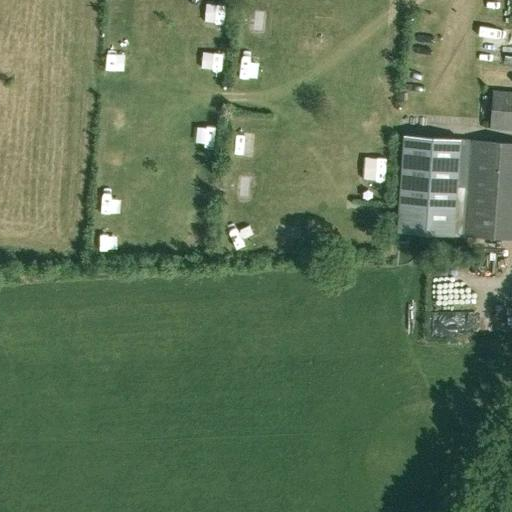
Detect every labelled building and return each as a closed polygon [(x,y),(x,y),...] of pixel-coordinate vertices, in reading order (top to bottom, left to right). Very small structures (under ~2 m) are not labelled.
[(221,0),(220,17),(230,18),(232,1),(221,0)] [(246,37),(265,37),(265,16),(246,16),(246,37)] [(500,37),(511,40),(511,24),(503,22),(500,37)] [(243,54),(242,77),(265,78),(266,56),(243,54)] [(511,93),(494,92),(491,128),(511,129),(511,93)] [(126,136),(130,119),(109,114),(105,131),(126,136)] [(259,156),(260,130),(236,130),(236,156),(259,156)] [(403,135),(397,232),(454,236),(461,139),(403,135)] [(511,238),(511,143),(472,141),(466,236),(511,238)] [(122,213),(120,201),(102,203),(103,215),(122,213)] [(304,249),(304,226),(283,225),(283,249),(304,249)] [(198,253),(214,243),(206,230),(190,241),(198,253)] [(359,246),(375,245),(375,233),(359,234),(359,246)]
